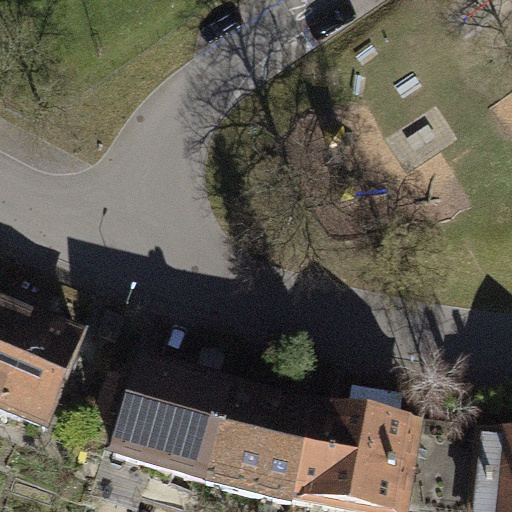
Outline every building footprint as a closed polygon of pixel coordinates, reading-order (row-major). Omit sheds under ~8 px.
[(81,339),(0,304),(0,414),(46,433),(81,339)] [(233,390),(142,364),(116,456),(208,485),(233,390)] [(318,410),(233,390),(208,485),(297,508),(318,410)] [(403,511),(416,429),(318,410),(297,508),(319,511),(403,511)] [(511,511),(511,442),(478,440),(428,433),(416,511),(511,511)]
